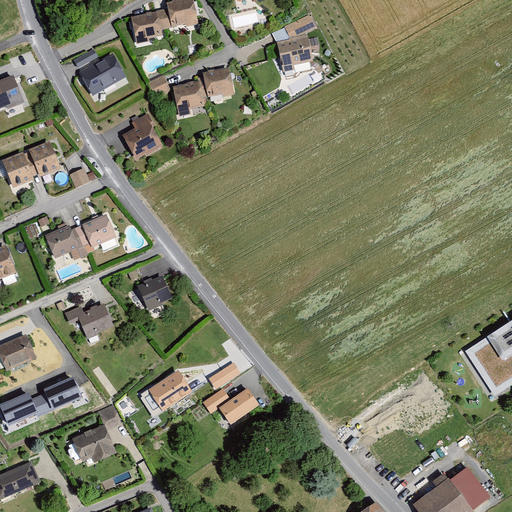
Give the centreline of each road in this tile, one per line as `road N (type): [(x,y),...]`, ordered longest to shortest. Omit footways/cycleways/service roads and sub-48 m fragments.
road 1 (unclassified): [(170,245),(397,511)]
road 2 (residential): [(170,245),(0,319)]
road 3 (unclassified): [(47,60),(117,177)]
road 4 (residential): [(117,177),(0,227)]
